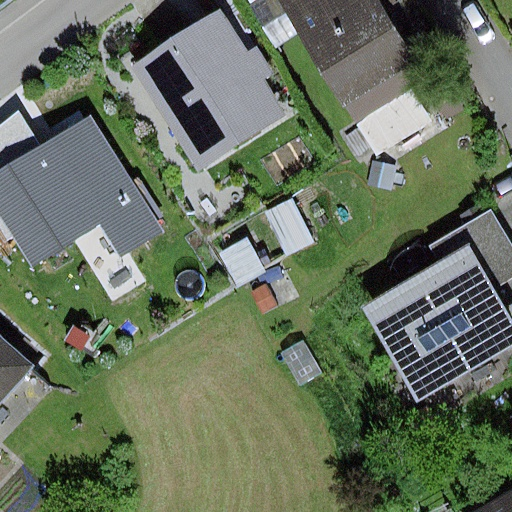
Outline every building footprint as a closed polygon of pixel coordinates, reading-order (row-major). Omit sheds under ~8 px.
[(287,0),(355,107),(428,62),(389,0),(287,0)] [(230,14),(143,67),(205,168),(292,115),(271,80),(281,74),(264,46),(253,53),(230,14)] [(431,93),(447,120),(468,108),(452,81),(431,93)] [(101,124),(0,187),(0,189),(30,236),(46,261),(106,223),(130,260),(172,234),(101,124)] [(376,163),(371,187),(393,191),(398,167),(376,163)] [(0,253),(30,236),(0,189),(0,253)] [(299,198),(269,213),(291,256),(321,241),(299,198)] [(452,264),(372,309),(426,404),(511,355),(511,296),(510,293),(511,292),(511,232),(500,211),(441,244),(452,264)] [(252,238),(220,254),(238,289),(270,272),(252,238)] [(268,286),(254,294),(266,315),(280,307),(268,286)] [(0,415),(45,367),(0,325),(0,415)] [(305,342),(283,355),(304,388),(325,374),(305,342)]
